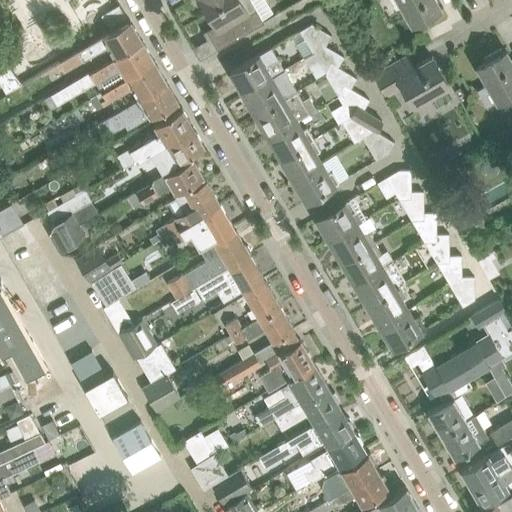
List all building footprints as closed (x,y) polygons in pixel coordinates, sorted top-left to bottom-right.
[(188,0),(192,6),(200,1),(208,14),(232,0),(188,0)] [(257,8),(256,8),(250,0),(232,0),(208,14),(214,25),(206,29),(217,48),(264,21),(257,8)] [(398,0),(411,23),(440,6),(436,0),(398,0)] [(118,5),(101,15),(108,26),(125,16),(118,5)] [(60,79),(58,74),(69,68),(74,76),(86,68),(81,60),(107,45),(113,56),(142,39),(129,18),(38,72),(21,81),(20,82),(21,83),(26,93),(38,86),(40,90),(60,79)] [(313,51),(319,41),(325,45),(331,35),(312,22),(300,30),(313,51)] [(51,93),(57,103),(90,83),(120,66),(126,76),(154,60),(142,39),(113,56),(106,60),(93,67),(51,93)] [(304,57),(317,78),(325,73),(332,62),(338,66),(344,57),(325,45),(319,41),(313,51),(304,57)] [(243,93),(271,76),(284,69),(271,46),(230,70),(243,93)] [(511,60),(506,49),(477,65),(487,83),(476,89),(486,107),(511,92),(511,60)] [(448,84),(432,55),(414,65),(408,54),(374,73),(386,94),(403,84),(414,103),(448,84)] [(91,64),(93,67),(106,60),(104,56),(91,64)] [(126,76),(97,93),(104,104),(132,87),(139,97),(139,98),(167,81),(154,60),(126,76)] [(8,62),(0,66),(0,81),(5,91),(21,83),(20,82),(21,81),(8,62)] [(332,62),(325,73),(337,94),(344,83),(351,87),(357,78),(338,66),(332,62)] [(243,93),(255,114),(288,94),(282,83),(277,86),(271,76),(243,93)] [(91,125),(97,135),(116,124),(118,127),(143,112),(142,110),(145,108),(150,117),(178,100),(167,81),(139,98),(139,97),(91,125)] [(351,87),(344,83),(337,94),(350,115),(357,105),(364,109),(370,100),(351,87)] [(316,107),(308,94),(301,98),(296,90),(288,94),(255,114),(268,135),(296,118),(308,111),(316,107)] [(82,102),(61,115),(68,126),(88,114),(82,102)] [(342,120),(354,141),(362,136),(369,126),(376,130),(382,120),(364,109),(357,105),(350,115),(342,120)] [(116,155),(123,167),(137,159),(137,160),(151,151),(194,126),(182,106),(154,123),(159,131),(155,133),(155,132),(116,155)] [(296,118),(268,135),(280,157),(314,137),(307,126),(302,129),(296,118)] [(194,126),(151,151),(161,170),(204,144),(194,126)] [(376,130),(369,126),(362,136),(368,146),(363,149),(367,156),(372,153),(376,158),(389,151),(394,142),(376,130)] [(314,137),(280,157),(293,178),(321,161),(316,152),(320,149),(314,137)] [(321,161),(293,178),(306,200),(349,175),(335,153),(321,161)] [(192,156),(126,195),(133,208),(168,188),(167,186),(170,184),(175,191),(204,174),(192,156)] [(399,197),(412,197),(412,191),(411,169),(399,169),(387,177),(399,197)] [(170,232),(220,202),(206,178),(185,190),(175,196),(183,210),(164,221),(170,232)] [(48,208),(46,209),(53,224),(78,209),(84,217),(97,210),(86,187),(57,203),(48,208)] [(412,191),(412,197),(399,197),(412,219),(424,219),(424,212),(423,190),(412,191)] [(316,217),(329,239),(357,222),(366,217),(353,195),(316,217)] [(53,196),(45,201),(48,208),(57,203),(53,196)] [(13,200),(0,207),(0,242),(27,228),(13,200)] [(235,227),(234,226),(220,202),(170,232),(174,239),(190,230),(199,246),(213,238),(214,240),(235,227)] [(55,228),(48,232),(57,250),(86,235),(78,220),(84,217),(78,209),(53,224),(55,228)] [(422,237),(409,244),(412,248),(425,241),(437,240),(437,234),(436,212),(424,212),(424,219),(412,219),(422,237)] [(357,222),(329,239),(342,261),(375,241),(368,229),(363,232),(357,222)] [(206,258),(166,280),(176,297),(183,293),(194,286),(229,265),(250,253),(235,227),(214,240),(215,241),(201,250),(206,258)] [(158,232),(149,237),(153,242),(161,237),(158,232)] [(437,240),(425,241),(412,248),(414,252),(427,244),(437,262),(450,261),(450,255),(449,233),(437,234),(437,240)] [(342,261),(354,282),(383,265),(377,255),(382,252),(375,241),(342,261)] [(77,255),(91,279),(110,268),(97,244),(77,255)] [(489,277),(499,271),(491,258),(497,254),(494,249),(478,259),(489,277)] [(217,291),(223,301),(243,289),(244,291),(265,278),(250,253),(229,265),(194,286),(201,298),(202,299),(217,291)] [(450,255),(450,261),(437,262),(450,283),(463,283),(462,277),(461,254),(450,255)] [(392,260),(383,265),(354,282),(367,304),(400,284),(400,282),(404,280),(392,260)] [(111,268),(110,268),(91,279),(105,303),(117,296),(124,292),(135,286),(121,262),(111,268)] [(462,277),(463,283),(450,283),(462,305),(475,298),(474,276),(462,277)] [(258,315),(259,316),(280,304),(265,278),(244,291),(258,315)] [(12,346),(30,337),(0,284),(0,351),(8,348),(12,346)] [(367,304),(380,325),(409,307),(403,297),(407,294),(400,284),(367,304)] [(194,286),(183,293),(190,304),(201,298),(194,286)] [(101,305),(117,331),(132,322),(117,296),(105,303),(101,305)] [(453,384),(472,373),(501,355),(502,356),(511,350),(511,329),(511,327),(508,329),(499,313),(506,309),(499,298),(471,314),(478,326),(483,323),(488,331),(480,336),(480,337),(439,361),(422,372),(436,395),(439,393),(448,387),(453,384)] [(232,339),(235,344),(265,326),(276,345),(297,333),(294,328),(280,304),(259,316),(258,315),(242,325),(243,326),(230,334),(229,333),(215,341),(218,346),(232,339)] [(414,316),(409,307),(380,325),(392,346),(426,327),(418,314),(414,316)] [(243,326),(242,325),(237,316),(224,324),(229,333),(230,334),(243,326)] [(157,343),(142,317),(132,322),(117,331),(132,357),(136,355),(157,343)] [(270,370),(280,364),(289,380),(316,364),(300,337),(299,338),(297,333),(276,345),(279,350),(264,359),(270,370)] [(46,365),(30,337),(12,346),(8,348),(24,376),(46,365)] [(151,381),(176,366),(175,365),(161,340),(157,343),(136,355),(150,380),(151,381)] [(423,343),(405,354),(411,365),(429,354),(423,343)] [(254,351),(213,374),(220,386),(261,363),(254,351)] [(176,366),(151,381),(150,380),(141,385),(155,409),(195,386),(181,362),(175,365),(176,366)] [(261,424),(274,417),(328,385),(316,364),(289,380),(290,382),(263,397),(268,404),(254,412),(261,424)] [(8,370),(4,372),(9,383),(11,382),(14,380),(15,380),(16,379),(11,369),(8,370)] [(112,369),(84,386),(99,412),(128,395),(112,369)] [(0,387),(9,383),(4,372),(0,374),(0,387)] [(472,373),(453,384),(458,393),(466,388),(464,384),(475,378),(472,373)] [(0,400),(15,393),(11,382),(9,383),(0,387),(0,400)] [(328,385),(274,417),(280,427),(307,411),(313,421),(340,405),(328,385)] [(454,396),(453,396),(448,387),(439,393),(444,401),(427,411),(440,434),(467,418),(454,396)] [(277,444),(283,455),(320,433),(326,443),(353,427),(341,407),(340,405),(313,421),(314,422),(289,437),(277,444)] [(29,412),(15,419),(25,438),(0,449),(0,461),(33,446),(45,440),(40,430),(39,431),(29,412)] [(454,457),(471,447),(488,436),(475,414),(467,418),(440,434),(454,457)] [(511,417),(490,430),(497,442),(511,433),(511,417)] [(41,423),(41,424),(47,438),(49,437),(59,433),(52,418),(41,423)] [(140,420),(112,435),(132,470),(160,454),(140,420)] [(303,470),(309,481),(365,448),(353,427),(326,443),(328,447),(310,457),(314,464),(303,470)] [(196,461),(196,462),(215,452),(201,428),(182,439),(196,461)] [(461,468),(471,486),(511,461),(511,447),(507,451),(502,444),(461,468)] [(0,476),(39,458),(33,446),(0,461),(0,476)] [(316,499),(308,503),(311,508),(378,469),(375,464),(377,462),(370,450),(340,468),(345,476),(314,495),(316,499)] [(203,487),(209,484),(210,484),(228,473),(227,472),(215,452),(196,462),(196,461),(189,466),(203,487)] [(511,461),(471,486),(481,503),(508,487),(511,484),(511,461)] [(228,473),(210,484),(222,503),(223,505),(245,492),(244,491),(251,486),(239,465),(227,472),(228,473)] [(383,473),(381,474),(378,469),(311,508),(313,511),(325,511),(356,494),(361,502),(390,485),(383,473)] [(400,511),(416,503),(406,485),(359,511),(400,511)] [(511,489),(473,511),(504,511),(503,510),(506,508),(507,510),(511,507),(511,489)] [(224,511),(256,511),(245,492),(223,505),(222,503),(220,505),(224,511)] [(33,497),(22,503),(26,511),(38,511),(40,511),(33,497)] [(129,511),(123,499),(98,511),(129,511)] [(421,511),(416,503),(400,511),(421,511)]
